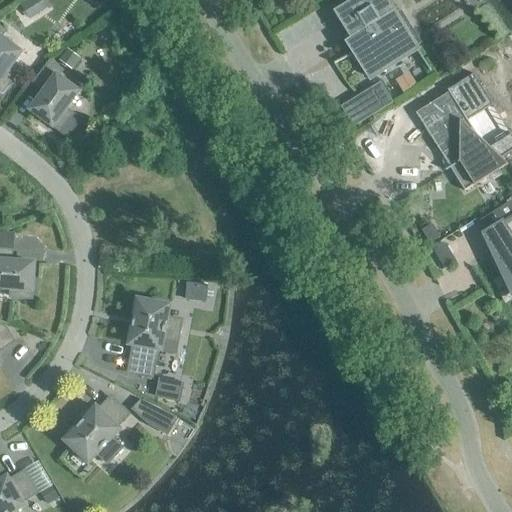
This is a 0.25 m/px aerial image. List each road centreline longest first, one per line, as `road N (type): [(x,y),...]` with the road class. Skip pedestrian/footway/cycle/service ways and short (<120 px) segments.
road 1 (unclassified): [(498,511),(473,465),(460,404),(391,274),(204,0)]
road 2 (unclassified): [(0,424),(36,402),(68,361),(88,293),(69,207),(0,141)]
